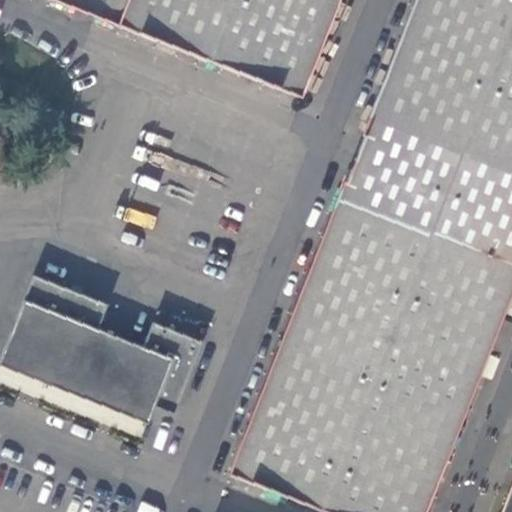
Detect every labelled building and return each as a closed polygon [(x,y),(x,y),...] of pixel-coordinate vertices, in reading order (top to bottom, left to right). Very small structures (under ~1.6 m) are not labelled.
[(54,0),(110,22),(118,0),(54,0)] [(118,0),(110,22),(300,96),(337,0),(118,0)] [(511,0),(418,0),(231,476),(324,511),(423,511),(478,372),(492,378),(500,359),(486,354),(488,347),(502,353),(511,326),(511,322),(500,318),(503,311),(511,314),(511,292),(510,291),(511,286),(511,0)] [(0,359),(0,365),(146,424),(153,407),(173,413),(204,341),(152,322),(143,348),(95,328),(106,303),(32,275),(0,359)] [(511,511),(511,491),(503,511),(511,511)]
